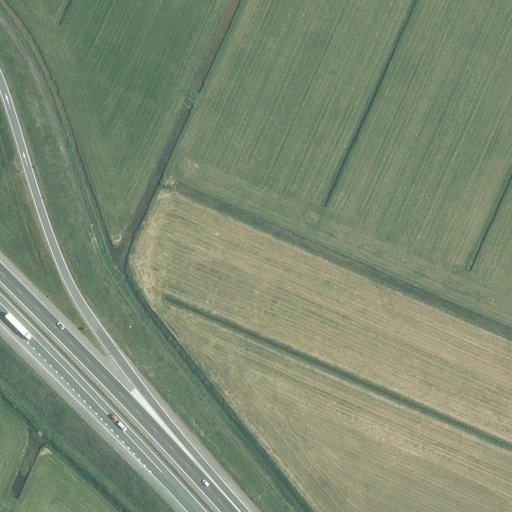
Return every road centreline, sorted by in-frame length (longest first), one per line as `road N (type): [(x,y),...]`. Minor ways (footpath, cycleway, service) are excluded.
road 1 (motorway): [(235,511),(82,308),(40,210),(0,81)]
road 2 (motorway): [(228,511),(0,272)]
road 3 (motorway): [(0,304),(195,511)]
